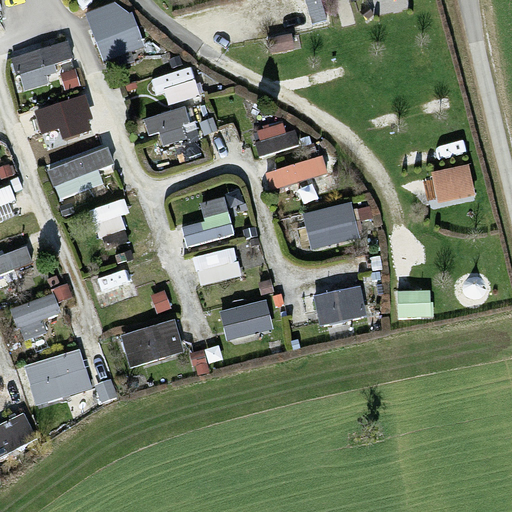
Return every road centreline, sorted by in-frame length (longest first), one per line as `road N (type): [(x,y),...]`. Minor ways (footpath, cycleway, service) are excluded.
road 1 (track): [(143,0),(199,49),(322,120),(366,165),(395,215),(402,290)]
road 2 (track): [(468,40),(511,221)]
